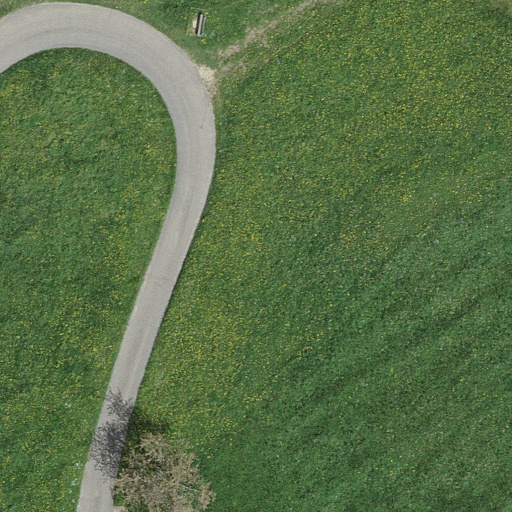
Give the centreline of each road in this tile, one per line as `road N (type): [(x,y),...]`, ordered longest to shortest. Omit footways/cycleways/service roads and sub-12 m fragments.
road 1 (unclassified): [(0,49),(74,25),(127,34),(172,67),(194,157),(171,252),(123,379),(91,511)]
road 2 (track): [(172,67),(346,0)]
